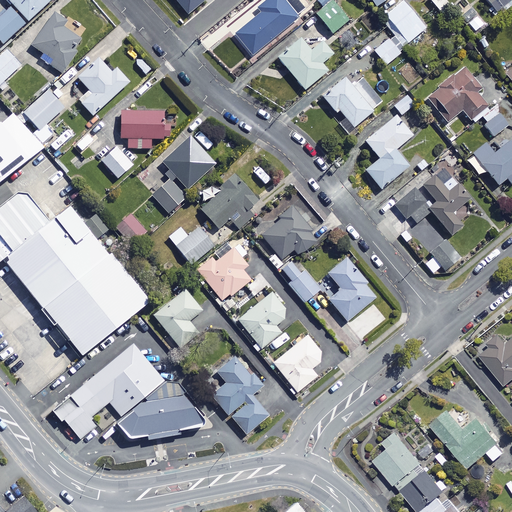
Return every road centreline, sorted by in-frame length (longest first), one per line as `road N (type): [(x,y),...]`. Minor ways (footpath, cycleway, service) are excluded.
road 1 (residential): [(126,0),(209,89),(301,156),(442,323)]
road 2 (residential): [(0,409),(46,464),(87,490)]
